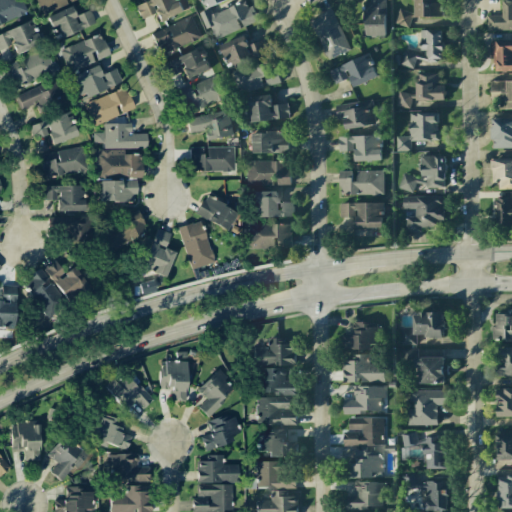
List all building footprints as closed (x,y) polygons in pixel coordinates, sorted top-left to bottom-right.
[(0,0),(0,24),(26,12),(20,0),(0,0)] [(35,0),(41,13),(69,0),(35,0)] [(159,22),(184,11),(178,0),(147,0),(135,6),(141,19),(155,13),(159,22)] [(245,0),(212,15),(209,8),(199,13),(206,29),(210,27),(216,39),(256,22),(246,0),(245,0)] [(225,0),(201,0),(206,9),(225,0)] [(386,0),(381,0),(365,0),(364,36),(385,36),(386,0)] [(440,0),(413,0),(414,17),(441,16),(440,0)] [(511,30),(511,0),(508,0),(501,0),(502,15),(486,16),(487,31),(511,30)] [(88,10),(75,16),(70,6),(46,17),(56,40),(94,23),(88,10)] [(409,27),(413,13),(399,9),(395,24),(409,27)] [(328,60),(350,50),(332,10),(310,20),(328,60)] [(160,55),(200,37),(190,15),(150,34),(160,55)] [(16,54),(39,43),(28,20),(0,33),(0,49),(11,44),(16,54)] [(429,59),(443,58),(442,29),(420,30),(421,49),(428,49),(429,59)] [(95,60),(109,55),(100,33),(59,50),(67,71),(95,60)] [(220,45),(229,68),(268,52),(263,39),(248,45),(244,35),(220,45)] [(511,70),(511,40),(490,41),(490,54),(496,54),(496,71),(511,70)] [(186,80),(210,70),(200,47),(161,63),(166,77),(182,70),(186,80)] [(18,59),(19,60),(4,66),(13,87),(54,71),(45,49),(18,59)] [(329,70),(334,84),(349,78),(353,87),(377,78),(367,54),(329,70)] [(263,87),(260,78),(265,77),(268,86),(279,83),(273,60),(232,71),(238,94),(263,87)] [(120,82),(114,68),(100,74),(96,65),(71,75),(81,98),(120,82)] [(415,73),(415,93),(397,93),(397,107),(413,107),(413,101),(444,101),(443,85),(438,85),(438,72),(415,73)] [(191,85),(191,86),(177,92),(185,113),(224,98),(215,76),(191,85)] [(22,115),(61,98),(53,80),(14,96),(22,115)] [(84,104),(93,126),(120,114),(132,108),(123,87),(84,104)] [(251,123),(289,118),(287,103),(271,105),(270,95),(244,98),(246,113),(250,113),(251,123)] [(335,104),(336,118),(344,117),(345,129),(375,125),(372,100),(335,104)] [(75,136),(66,112),(28,126),(33,139),(47,134),(51,145),(75,136)] [(205,131),(205,139),(231,136),(229,112),(186,116),(188,133),(205,131)] [(410,136),(396,136),(396,151),(411,150),(411,140),(438,140),(438,113),(409,113),(410,136)] [(511,118),(491,119),(492,148),(511,147),(511,118)] [(103,148),(146,148),(146,134),(130,134),(130,123),(103,124),(103,133),(92,133),(92,143),(103,143),(103,148)] [(252,132),(252,153),(290,153),(289,131),(252,132)] [(339,151),(355,151),(355,161),(380,160),(379,135),(338,136),(339,151)] [(233,147),(189,148),(190,172),(234,171),(233,147)] [(84,173),(83,149),(40,151),(41,176),(84,173)] [(122,150),(94,150),(94,176),(141,177),(141,154),(122,154),(122,150)] [(400,177),(400,190),(446,188),(445,155),(422,156),(423,177),(400,177)] [(498,189),(511,188),(511,158),(491,159),(492,182),(498,182),(498,189)] [(246,185),(272,185),(272,175),(278,175),(278,184),(290,184),(290,160),(246,161),(246,185)] [(384,171),(339,171),(339,195),(383,195),(384,171)] [(135,202),(135,180),(100,179),(99,201),(135,202)] [(56,211),(82,211),(81,185),(40,186),(41,200),(56,200),(56,211)] [(277,191),(251,191),(251,217),(293,216),(293,202),(277,202),(277,191)] [(236,210),(203,196),(195,215),(227,230),(236,210)] [(443,196),(403,196),(403,209),(414,209),(415,217),(406,217),(406,232),(422,232),(422,226),(444,226),(443,196)] [(511,203),(511,198),(497,197),(496,229),(511,229),(511,203)] [(383,202),(340,203),(340,218),(356,217),(356,228),(383,228),(383,202)] [(136,231),(145,226),(136,210),(98,232),(110,252),(138,235),(136,231)] [(69,233),(69,218),(49,217),(49,233),(69,233)] [(177,227),(190,270),(213,262),(199,220),(177,227)] [(247,248),(291,248),(291,223),(247,224),(247,248)] [(143,267),(166,274),(173,251),(164,248),(169,233),(155,228),(143,267)] [(43,269),(66,302),(87,286),(73,267),(64,273),(55,261),(43,269)] [(0,299),(0,326),(15,327),(15,285),(1,285),(1,300),(0,299)] [(401,345),(417,345),(417,337),(444,336),(444,312),(414,313),(414,329),(401,329),(401,345)] [(511,340),(511,313),(494,313),(493,340),(511,340)] [(342,350),(378,349),(377,322),(353,322),(353,335),(342,335),(342,350)] [(285,338),(268,338),(268,347),(254,347),(253,365),(295,366),(295,344),(285,343),(285,338)] [(420,384),(444,383),(444,374),(446,374),(446,357),(419,357),(418,348),(401,349),(402,366),(419,366),(420,384)] [(511,348),(497,349),(498,377),(511,376),(511,373),(511,372),(511,348)] [(384,382),(384,364),(369,364),(369,355),(343,355),(343,382),(384,382)] [(185,400),(186,361),(160,360),(159,389),(171,389),(171,400),(185,400)] [(295,393),(295,381),(285,381),(284,367),(257,368),(258,394),(295,393)] [(196,390),(205,400),(197,407),(206,416),(235,389),(217,370),(196,390)] [(151,400),(125,371),(107,387),(126,408),(134,401),(142,409),(151,400)] [(343,413),(380,412),(380,398),(384,398),(384,386),(352,387),(353,399),(343,400),(343,413)] [(497,417),(511,416),(511,388),(496,389),(497,417)] [(407,425),(437,425),(437,405),(448,405),(447,390),(411,391),(412,408),(407,409),(407,425)] [(256,397),(256,425),(294,425),(294,397),(256,397)] [(206,421),(209,433),(199,435),(204,451),(231,443),(229,436),(238,433),(232,413),(206,421)] [(125,422),(97,414),(91,432),(101,435),(99,441),(126,449),(130,436),(122,433),(125,422)] [(343,446),(384,445),(383,417),(349,418),(349,432),(343,432),(343,446)] [(38,460),(38,423),(10,423),(11,450),(23,450),(24,460),(38,460)] [(268,457),(286,456),(285,429),(257,430),(258,452),(268,452),(268,457)] [(511,430),(497,430),(496,459),(511,459),(511,430)] [(426,469),(445,468),(444,431),(425,432),(426,469)] [(404,447),(417,444),(414,432),(401,435),(404,447)] [(56,463),(49,472),(62,482),(86,453),(63,434),(46,455),(56,463)] [(354,478),(381,477),(381,450),(353,451),(354,478)] [(109,482),(146,481),(146,467),(137,467),(137,453),(108,454),(109,482)] [(232,483),(234,483),(234,464),(222,465),(222,455),(196,455),(196,497),(191,497),(191,511),(232,511),(232,483)] [(295,489),(295,478),(278,478),(278,461),(256,461),(255,488),(295,489)] [(497,507),(511,507),(511,475),(498,475),(497,507)] [(425,511),(447,510),(446,481),(416,481),(416,476),(403,476),(403,489),(425,489),(425,511)] [(382,508),(382,482),(355,483),(355,495),(345,496),(346,509),(382,508)] [(148,511),(147,485),(124,486),(124,494),(109,494),(109,511),(148,511)] [(53,499),(53,511),(82,511),(83,508),(93,507),(92,487),(64,487),(64,499),(53,499)] [(297,511),(297,496),(286,496),(286,490),(270,491),(271,500),(255,501),(255,511),(297,511)]
